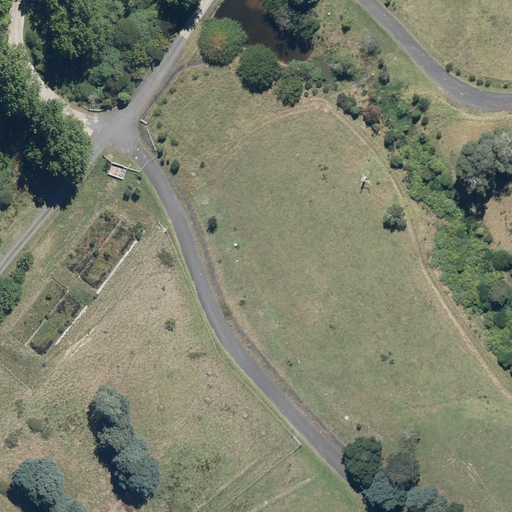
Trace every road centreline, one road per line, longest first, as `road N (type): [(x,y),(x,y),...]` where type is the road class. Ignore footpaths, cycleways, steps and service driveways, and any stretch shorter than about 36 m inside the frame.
road 1 (residential): [(380,511),(219,333),(133,150),(104,125)]
road 2 (residential): [(0,258),(104,125)]
road 3 (residential): [(104,125),(28,63),(16,0)]
road 4 (residential): [(104,125),(195,0)]
